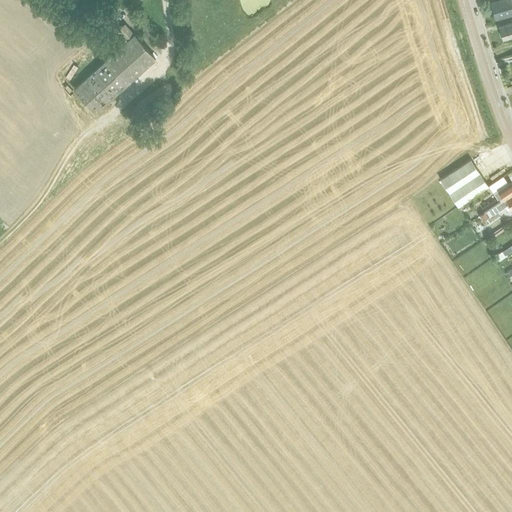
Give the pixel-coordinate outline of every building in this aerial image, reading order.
[(511,0),(500,0),(491,3),(495,18),(511,13),(511,0)] [(511,36),(511,35),(511,19),(511,20),(511,22),(498,26),(502,39),(511,36)] [(108,33),(117,25),(112,20),(103,27),(108,33)] [(124,42),(146,66),(155,58),(124,23),(116,30),(126,41),(124,42)] [(95,112),(124,86),(102,62),(74,88),(95,112)] [(172,97),(170,93),(163,84),(127,110),(134,119),(161,99),(164,104),(172,97)] [(467,199),(487,185),(470,159),(440,179),(458,206),(459,205),(462,203),(462,202),(467,199)] [(497,198),(489,203),(484,206),(487,210),(511,193),(511,184),(510,181),(507,183),(502,176),(488,185),(497,198)] [(486,211),(489,216),(499,210),(508,203),(511,208),(511,193),(487,210),(486,211)] [(485,211),(479,216),(482,221),(489,216),(485,211)] [(502,227),(492,234),(494,236),(504,229),(502,227)] [(511,243),(502,251),(506,257),(511,252),(511,251),(511,249),(511,243)]
